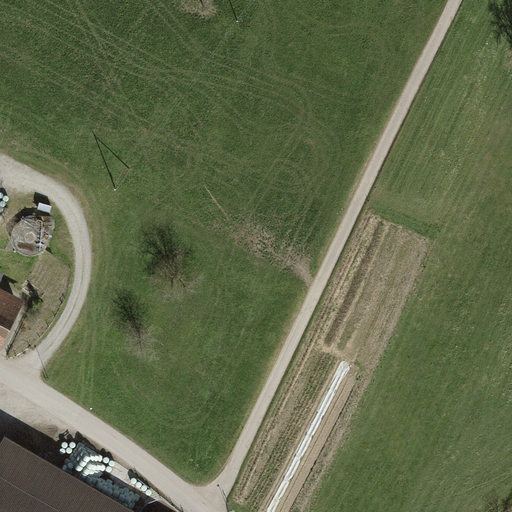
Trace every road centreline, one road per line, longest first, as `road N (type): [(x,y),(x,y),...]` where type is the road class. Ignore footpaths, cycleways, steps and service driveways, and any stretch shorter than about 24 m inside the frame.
road 1 (track): [(205,511),(454,0)]
road 2 (residential): [(0,374),(204,511)]
